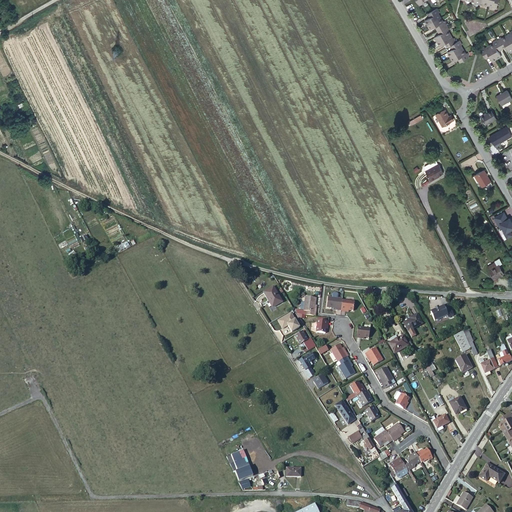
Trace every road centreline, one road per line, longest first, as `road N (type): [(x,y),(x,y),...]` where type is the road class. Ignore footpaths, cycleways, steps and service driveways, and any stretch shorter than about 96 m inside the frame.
road 1 (unclassified): [(390,511),(329,494),(92,495),(43,399),(37,394),(0,413)]
road 2 (unclassified): [(390,511),(227,258)]
road 3 (residential): [(511,297),(322,282),(227,258)]
road 4 (residential): [(227,258),(0,152)]
road 5 (residential): [(341,326),(384,402),(424,426)]
road 6 (residential): [(395,0),(445,86),(465,94)]
road 7 (residential): [(465,94),(461,113),(511,201)]
